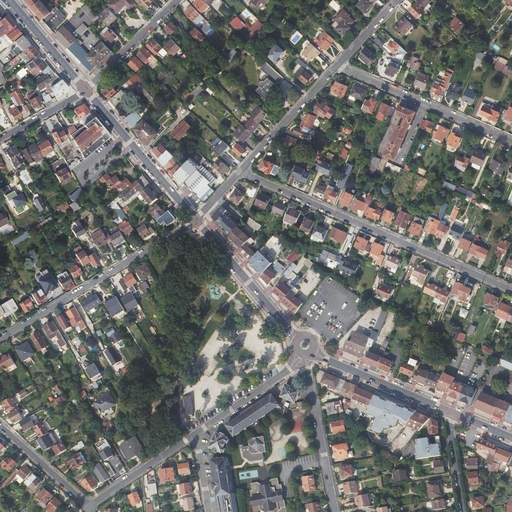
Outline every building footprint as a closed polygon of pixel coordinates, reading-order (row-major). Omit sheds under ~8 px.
[(51,12),(40,0),(39,0),(32,7),(36,13),(40,17),(42,20),(51,12)] [(131,0),(112,0),(108,4),(116,12),(125,3),(130,9),(135,4),(131,0)] [(135,0),(141,6),(142,5),(147,9),(152,3),(152,2),(153,1),(152,0),(135,0)] [(202,12),(209,5),(204,0),(197,0),(194,4),(202,12)] [(252,0),(252,1),(260,9),(269,0),(252,0)] [(373,5),(377,0),(362,0),(357,5),(364,11),(368,7),(369,8),(372,4),(373,5)] [(417,0),(428,10),(433,5),(430,3),(432,0),(417,0)] [(416,2),(409,10),(419,19),(423,15),(422,14),(425,10),(416,2)] [(82,8),(95,22),(99,17),(98,16),(86,3),(82,8)] [(202,19),(204,18),(192,5),(185,12),(193,21),(199,16),(202,19)] [(51,12),(42,20),(52,31),(67,17),(57,7),(51,12)] [(107,7),(98,16),(99,17),(102,19),(107,24),(111,20),(113,22),(117,17),(107,7)] [(337,29),(343,34),(347,30),(348,31),(352,27),(351,26),(358,18),(352,13),(350,15),(344,10),(336,19),(337,20),(332,26),(336,29),(337,29)] [(0,20),(0,22),(3,26),(11,19),(7,15),(0,20)] [(199,16),(193,21),(197,24),(202,19),(199,16)] [(240,30),(246,24),(238,16),(231,23),(236,28),(237,27),(240,30)] [(100,21),(102,19),(99,17),(95,22),(93,23),(94,25),(99,20),(100,21)] [(402,22),(396,29),(403,36),(413,25),(404,17),(401,21),(402,22)] [(457,18),(450,25),(459,34),(466,26),(457,18)] [(0,28),(0,36),(4,34),(15,24),(11,19),(3,26),(0,28)] [(250,39),(265,26),(259,20),(249,28),(252,31),(248,35),(250,39)] [(171,35),(178,28),(172,22),(165,28),(171,35)] [(75,31),(80,36),(89,28),(84,23),(75,31)] [(15,27),(15,24),(4,34),(5,36),(15,27)] [(77,39),(64,25),(55,34),(68,47),(77,39)] [(5,36),(12,44),(14,42),(13,40),(21,33),(20,32),(15,27),(5,36)] [(199,33),(200,32),(196,27),(191,33),(195,37),(196,36),(201,42),(204,38),(199,33)] [(111,44),(118,36),(111,28),(109,30),(107,28),(101,34),(111,44)] [(331,43),(335,39),(325,31),(321,34),(320,36),(319,35),(315,41),(326,51),(332,44),(331,43)] [(11,49),(17,56),(19,54),(30,44),(29,43),(21,33),(13,40),(14,42),(12,44),(14,46),(11,49)] [(160,57),(167,51),(154,38),(148,45),(160,57)] [(82,61),(88,56),(86,54),(88,52),(80,45),(82,43),(77,39),(68,47),(82,61)] [(174,55),(181,48),(172,39),(166,46),(174,55)] [(88,56),(97,65),(112,51),(101,40),(88,52),(86,54),(88,56)] [(401,46),(395,41),(392,43),(391,42),(387,46),(395,53),(398,50),(401,51),(401,54),(409,53),(401,46)] [(321,52),(311,43),(307,46),(308,47),(302,53),(311,61),(315,57),(317,55),(318,56),(321,52)] [(22,62),(25,65),(38,54),(30,44),(19,54),(24,60),(22,62)] [(152,55),(144,47),(139,52),(140,53),(138,55),(144,62),(152,55)] [(367,48),(360,56),(370,65),(377,57),(367,48)] [(230,62),(235,57),(239,53),(236,51),(234,49),(225,58),(230,62)] [(423,61),(427,50),(424,50),(420,59),(415,57),(413,61),(412,61),(410,66),(418,70),(423,61)] [(485,60),(487,55),(482,52),(479,51),(476,57),(485,60)] [(24,66),(29,71),(45,58),(42,58),(38,54),(25,65),(24,66)] [(91,71),(97,65),(88,56),(82,61),(91,71)] [(136,71),(143,64),(136,57),(135,56),(131,61),(129,64),(136,71)] [(29,71),(32,75),(38,70),(39,71),(47,65),(44,61),(45,58),(29,71)] [(306,84),(316,73),(300,58),(296,62),(303,67),(296,75),(306,84)] [(398,72),(400,73),(403,67),(387,60),(384,66),(388,67),(385,72),(394,76),(396,73),(397,73),(398,72)] [(506,65),(499,61),(498,60),(497,63),(495,67),(504,71),(506,65)] [(260,85),(260,86),(257,90),(267,99),(279,87),(276,84),(278,82),(279,83),(284,77),(267,61),(260,68),(270,76),(265,81),(264,80),(262,81),(260,83),(260,85)] [(51,69),(47,65),(39,71),(41,73),(43,72),(44,74),(45,73),(51,69)] [(511,75),(511,67),(506,65),(504,71),(503,72),(511,75)] [(23,68),(17,73),(21,78),(27,73),(23,68)] [(443,98),(454,71),(448,69),(442,84),(436,82),(431,92),(435,94),(443,98)] [(60,79),(54,72),(48,77),(54,84),(60,79)] [(421,72),(417,82),(423,85),(422,87),(425,88),(431,77),(421,72)] [(44,74),(33,82),(40,91),(45,87),(47,90),(50,87),(54,84),(48,77),(45,73),(44,74)] [(128,86),(133,91),(138,86),(143,81),(136,74),(127,82),(129,85),(128,86)] [(15,77),(13,75),(3,83),(4,85),(5,86),(15,77)] [(104,92),(109,98),(117,91),(113,86),(117,83),(113,78),(104,85),(105,86),(103,87),(104,90),(105,91),(104,92)] [(67,87),(60,79),(54,84),(50,87),(59,101),(66,97),(67,87)] [(138,86),(155,105),(161,99),(143,81),(138,86)] [(336,81),(332,91),(344,96),(348,86),(336,81)] [(199,86),(191,94),(195,98),(204,89),(198,83),(197,84),(199,86)] [(158,89),(164,95),(169,90),(163,84),(158,89)] [(367,90),(355,85),(349,98),(355,100),(356,97),(363,100),(367,90)] [(450,87),(447,96),(456,100),(461,86),(457,85),(455,89),(450,87)] [(462,100),(473,104),(475,99),(476,96),(477,94),(466,89),(462,100)] [(10,94),(12,98),(13,97),(17,105),(24,101),(18,90),(10,94)] [(111,100),(117,107),(128,96),(122,90),(111,100)] [(184,102),(188,106),(195,98),(191,94),(189,92),(185,96),(188,99),(184,102)] [(48,93),(40,98),(43,104),(51,99),(48,93)] [(33,109),(42,104),(37,96),(28,101),(33,109)] [(367,99),(363,109),(372,113),(378,100),(372,98),(371,101),(367,99)] [(195,100),(189,107),(192,110),(195,107),(199,104),(195,100)] [(486,103),(480,115),(497,122),(503,108),(484,100),(483,102),(486,103)] [(332,107),(324,101),(322,104),(320,102),(317,107),(318,108),(315,111),(320,114),(320,115),(326,118),(327,115),(331,118),(337,110),(332,107)] [(385,113),(391,116),(395,108),(382,102),(381,106),(382,107),(378,115),(383,118),(385,113)] [(27,103),(23,106),(27,112),(31,109),(27,103)] [(14,119),(21,116),(14,104),(12,106),(13,109),(9,111),(14,119)] [(78,119),(88,111),(81,104),(72,108),(78,119)] [(415,112),(400,105),(397,114),(405,118),(402,126),(398,125),(385,155),(395,160),(399,150),(400,151),(401,147),(400,147),(409,127),(410,128),(411,125),(410,124),(415,112)] [(262,118),(267,113),(259,106),(251,115),(253,117),(260,123),(263,119),(262,118)] [(132,124),(134,126),(149,111),(147,109),(143,113),(143,112),(139,115),(135,111),(127,118),(132,124)] [(79,120),(83,125),(93,117),(88,111),(78,119),(79,120)] [(304,118),(302,123),(304,124),(311,128),(316,116),(308,113),(305,119),(304,118)] [(71,115),(62,120),(70,135),(83,125),(79,120),(75,123),(71,115)] [(144,143),(148,147),(175,119),(171,116),(156,131),(152,127),(141,137),(140,138),(144,143)] [(110,136),(93,117),(83,125),(70,135),(83,159),(110,136)] [(252,133),(261,124),(260,123),(253,117),(244,126),(252,133)] [(141,136),(141,137),(152,127),(144,119),(134,129),(138,132),(138,133),(138,134),(139,135),(141,136)] [(426,121),(423,119),(420,127),(432,132),(436,123),(427,119),(426,121)] [(185,120),(172,133),(179,140),(192,127),(185,120)] [(244,143),(252,133),(244,126),(242,124),(234,133),(236,135),(241,140),(244,143)] [(314,135),(316,130),(311,128),(304,124),(301,129),(297,127),(294,132),(307,137),(309,132),(314,135)] [(441,125),(437,124),(432,135),(436,137),(435,137),(436,137),(435,140),(442,143),(446,134),(447,134),(450,129),(441,125)] [(66,138),(62,131),(58,132),(57,130),(51,133),(57,143),(66,138)] [(453,132),(448,143),(457,147),(461,137),(457,135),(457,134),(453,132)] [(289,135),(285,144),(296,149),(299,143),(296,142),(298,139),(289,135)] [(47,140),(36,146),(41,156),(52,150),(47,140)] [(231,151),(232,149),(225,143),(224,144),(221,142),(219,144),(222,146),(219,149),(217,148),(215,150),(220,155),(222,152),(226,156),(228,153),(231,156),(234,153),(231,151)] [(35,162),(42,158),(41,156),(36,146),(34,143),(21,150),(28,164),(34,160),(35,162)] [(153,151),(159,158),(167,149),(167,148),(161,143),(153,151)] [(239,144),(233,150),(240,156),(243,154),(242,152),(246,148),(243,146),(242,146),(239,144)] [(13,166),(22,161),(15,148),(13,150),(12,149),(8,151),(9,152),(8,153),(6,149),(3,151),(8,160),(10,160),(13,166)] [(481,150),(476,148),(471,159),(471,160),(482,165),(487,154),(480,151),(481,150)] [(159,158),(166,165),(174,156),(167,149),(159,158)] [(381,158),(374,155),(374,156),(371,164),(366,174),(373,177),(381,158)] [(177,159),(174,156),(166,165),(174,175),(181,167),(182,167),(176,161),(177,159)] [(455,166),(466,171),(471,160),(471,159),(466,156),(465,158),(459,156),(455,166)] [(78,159),(68,166),(70,170),(80,162),(78,159)] [(182,167),(181,167),(174,175),(181,183),(183,185),(184,183),(198,168),(189,159),(182,167)] [(210,172),(215,166),(214,166),(206,159),(201,164),(201,165),(198,168),(184,183),(204,202),(215,190),(210,187),(218,179),(210,172)] [(264,159),(261,167),(262,169),(271,173),(275,164),(264,159)] [(498,169),(503,172),(507,162),(500,159),(499,161),(494,159),(489,170),(496,172),(498,169)] [(220,160),(214,166),(215,166),(224,175),(230,169),(220,160)] [(333,165),(323,160),(319,170),(329,175),(333,165)] [(402,167),(388,161),(386,164),(390,166),(400,171),(402,167)] [(339,190),(342,191),(354,166),(347,163),(337,187),(339,188),(339,190)] [(311,173),(305,171),(306,169),(297,165),(292,175),(297,177),(301,179),(301,180),(306,183),(311,173)] [(57,171),(55,173),(59,182),(70,176),(65,167),(62,169),(57,171)] [(118,190),(121,194),(132,185),(126,177),(121,181),(116,175),(112,179),(107,173),(100,179),(103,184),(106,181),(114,190),(115,189),(117,191),(118,190)] [(146,179),(142,176),(132,185),(121,194),(128,202),(140,191),(149,183),(146,179)] [(319,192),(325,194),(328,188),(329,184),(330,182),(327,181),(324,187),(318,184),(315,191),(318,193),(319,192)] [(151,185),(149,183),(140,191),(142,193),(150,186),(151,185)] [(335,186),(329,184),(328,188),(325,196),(335,200),(338,193),(333,191),(335,186)] [(141,194),(151,205),(158,199),(155,196),(157,194),(155,191),(152,188),(150,186),(142,193),(141,194)] [(69,197),(73,202),(75,201),(83,194),(80,187),(69,197)] [(461,187),(458,192),(466,195),(472,198),(475,191),(470,190),(470,191),(461,187)] [(350,205),(352,206),(359,191),(356,189),(354,195),(345,191),(340,202),(349,206),(350,205)] [(236,190),(231,198),(239,203),(245,196),(236,190)] [(482,195),(475,191),(472,198),(477,200),(489,205),(491,201),(489,200),(491,196),(483,192),(482,195)] [(261,194),(256,205),(267,209),(271,198),(261,194)] [(363,209),(367,211),(369,205),(371,200),(373,196),(369,194),(365,202),(357,199),(353,208),(358,210),(359,208),(363,210),(363,209)] [(34,199),(39,211),(46,208),(41,196),(34,199)] [(122,210),(114,200),(106,207),(115,209),(122,210)] [(483,206),(487,208),(488,208),(489,205),(477,200),(476,203),(476,204),(482,207),(483,206)] [(79,207),(76,202),(73,202),(72,203),(69,205),(73,211),(79,207)] [(274,211),(284,215),(287,208),(280,205),(281,204),(277,202),(274,211)] [(375,218),(376,217),(380,219),(385,206),(377,202),(374,208),(370,206),(366,214),(375,218)] [(434,222),(428,219),(424,229),(435,233),(440,220),(441,221),(444,213),(448,204),(444,202),(440,212),(437,219),(436,218),(434,222)] [(149,210),(157,220),(165,214),(162,209),(161,210),(156,204),(149,210)] [(69,214),(73,212),(73,211),(69,205),(68,205),(59,211),(61,214),(67,211),(69,214)] [(219,211),(213,217),(215,218),(221,224),(219,225),(219,226),(226,232),(225,233),(228,236),(238,226),(239,225),(226,213),(228,210),(224,206),(219,211)] [(284,221),(296,226),(302,212),(290,207),(284,221)] [(386,208),(382,218),(391,222),(395,212),(386,208)] [(121,219),(126,216),(122,210),(115,209),(121,219)] [(179,218),(170,209),(165,214),(157,220),(161,225),(165,222),(168,226),(179,218)] [(402,210),(396,223),(406,227),(411,214),(402,210)] [(37,220),(35,216),(28,221),(30,224),(37,220)] [(244,220),(258,230),(262,226),(248,216),(244,220)] [(416,216),(409,230),(419,234),(425,220),(416,216)] [(49,223),(46,218),(44,220),(41,221),(38,224),(39,227),(46,223),(47,224),(49,223)] [(301,231),(310,235),(315,222),(307,218),(301,231)] [(77,220),(74,222),(77,227),(71,230),(76,238),(85,232),(77,220)] [(126,235),(134,230),(130,223),(129,221),(127,223),(126,221),(122,223),(122,224),(119,227),(120,230),(122,229),(126,235)] [(449,226),(440,223),(435,234),(444,238),(446,233),(448,229),(449,226)] [(460,240),(465,228),(454,223),(449,233),(453,235),(456,236),(455,238),(460,240)] [(151,234),(155,231),(151,226),(149,224),(146,225),(138,230),(143,239),(151,234)] [(100,245),(108,240),(105,236),(99,226),(88,233),(90,236),(90,237),(97,248),(101,246),(100,245)] [(251,238),(238,226),(228,236),(227,237),(230,240),(236,245),(237,246),(240,249),(251,238)] [(324,241),(328,231),(317,226),(312,236),(324,241)] [(334,227),(330,237),(343,243),(348,233),(334,227)] [(22,238),(29,234),(27,230),(23,232),(20,234),(22,238)] [(116,246),(125,240),(120,231),(110,237),(109,234),(105,236),(108,240),(110,243),(113,241),(116,246)] [(480,235),(477,233),(469,251),(486,258),(489,250),(478,245),(481,239),(478,238),(480,235)] [(255,240),(251,237),(251,238),(240,249),(239,250),(250,261),(261,250),(262,248),(257,243),(252,249),(249,247),(255,240)] [(369,241),(360,237),(356,246),(365,250),(365,249),(369,251),(371,245),(368,243),(369,241)] [(463,237),(459,246),(468,250),(472,241),(463,237)] [(505,241),(501,240),(495,254),(501,256),(503,252),(506,253),(511,241),(506,239),(505,241)] [(66,240),(62,242),(68,252),(72,250),(66,240)] [(375,242),(369,256),(377,259),(376,262),(381,265),(385,255),(380,253),(384,246),(375,242)] [(288,258),(294,263),(301,254),(298,251),(288,244),(286,246),(293,251),(288,258)] [(75,254),(80,262),(82,265),(88,261),(86,257),(79,245),(75,248),(78,252),(75,254)] [(324,249),(319,262),(327,266),(330,259),(337,262),(340,256),(324,249)] [(93,253),(86,257),(88,261),(92,267),(103,261),(96,250),(92,252),(93,253)] [(270,257),(261,250),(250,261),(257,268),(262,274),(271,264),(273,262),(270,257)] [(296,266),(305,256),(301,254),(294,263),(285,273),(288,276),(296,266)] [(402,260),(391,255),(387,264),(398,269),(402,260)] [(354,276),(359,266),(350,263),(350,262),(346,260),(347,259),(346,259),(343,257),(340,264),(344,265),(342,271),(354,276)] [(308,258),(304,264),(310,268),(314,263),(308,258)] [(274,266),(271,264),(261,276),(267,282),(269,285),(273,279),(274,281),(284,269),(283,268),(284,266),(278,261),(274,266)] [(425,265),(418,262),(413,275),(419,277),(417,281),(424,284),(430,270),(424,267),(425,265)] [(72,278),(81,273),(75,264),(67,269),(72,278)] [(142,279),(152,273),(147,264),(136,270),(142,279)] [(273,291),(282,302),(283,302),(295,287),(308,271),(306,269),(301,274),(299,273),(288,287),(286,285),(286,284),(282,281),(273,291)] [(133,273),(124,279),(129,287),(138,282),(133,273)] [(44,291),(55,285),(49,274),(38,280),(44,291)] [(67,275),(57,281),(62,289),(72,283),(67,275)] [(125,290),(129,287),(124,279),(120,281),(125,290)] [(434,280),(430,279),(426,286),(438,291),(440,287),(441,284),(441,283),(438,281),(436,282),(434,280)] [(146,281),(141,284),(147,293),(148,292),(147,290),(151,288),(146,281)] [(464,284),(456,281),(451,292),(451,293),(453,294),(454,292),(460,295),(458,298),(466,301),(472,289),(464,285),(464,284)] [(143,295),(147,293),(141,284),(138,286),(143,295)] [(388,287),(384,286),(380,284),(376,293),(389,299),(393,290),(388,287)] [(299,291),(295,287),(283,302),(292,310),(296,314),(303,304),(294,297),(299,291)] [(441,301),(446,303),(451,293),(451,292),(447,290),(444,289),(440,287),(438,291),(435,297),(442,300),(441,301)] [(37,305),(45,300),(39,290),(31,294),(37,305)] [(134,295),(132,293),(122,300),(129,311),(139,304),(134,295)] [(489,293),(484,302),(495,307),(499,297),(489,293)] [(93,296),(86,300),(92,310),(99,305),(102,303),(97,294),(93,296)] [(125,310),(117,296),(106,303),(113,316),(125,310)] [(18,302),(24,312),(29,309),(27,307),(31,305),(26,297),(18,302)] [(0,316),(3,315),(5,317),(18,309),(11,298),(0,304),(0,316)] [(92,310),(86,300),(82,303),(87,312),(92,310)] [(511,306),(501,302),(496,314),(507,319),(511,308),(511,306)] [(72,320),(71,321),(73,325),(74,326),(77,331),(81,329),(81,330),(87,326),(85,322),(81,316),(76,308),(75,305),(71,307),(73,309),(68,312),(72,320)] [(380,332),(390,310),(389,309),(384,307),(374,330),(380,332)] [(459,314),(466,318),(469,311),(462,308),(459,314)] [(65,330),(73,325),(71,321),(70,322),(65,314),(58,318),(65,330)] [(62,348),(67,344),(59,330),(53,322),(44,327),(52,339),(58,336),(60,340),(58,341),(62,348)] [(149,322),(140,327),(142,331),(151,326),(149,322)] [(472,324),(469,332),(473,335),(477,327),(472,324)] [(343,349),(362,358),(371,336),(356,330),(353,337),(350,336),(348,340),(343,349)] [(378,355),(369,351),(371,346),(372,346),(374,342),(375,343),(380,332),(374,330),(371,336),(362,358),(361,360),(372,365),(370,369),(373,370),(377,372),(378,367),(386,351),(390,341),(385,339),(378,355)] [(40,332),(33,337),(43,353),(46,351),(44,348),(48,346),(40,332)] [(118,332),(111,336),(116,343),(117,342),(125,355),(130,352),(118,332)] [(23,361),(35,354),(28,342),(17,349),(23,361)] [(494,349),(483,344),(481,349),(492,354),(494,350),(494,349)] [(122,361),(113,347),(105,352),(114,366),(122,361)] [(83,356),(80,350),(74,354),(77,359),(83,356)] [(505,355),(494,350),(492,354),(500,358),(504,359),(505,356),(505,355)] [(389,352),(386,351),(378,367),(384,370),(390,372),(394,362),(387,359),(389,352)] [(5,356),(0,359),(0,364),(4,371),(15,364),(9,354),(5,356)] [(415,369),(418,370),(419,367),(421,362),(411,358),(409,364),(404,362),(401,370),(403,371),(402,373),(412,377),(415,369)] [(509,368),(511,363),(504,359),(500,358),(498,363),(509,368)] [(129,365),(131,369),(139,365),(137,360),(129,365)] [(85,368),(91,379),(101,374),(95,362),(85,368)] [(117,374),(119,376),(123,374),(128,371),(123,362),(121,364),(124,368),(122,370),(117,374)] [(430,372),(419,367),(418,370),(413,382),(424,387),(427,381),(430,372)] [(343,387),(346,381),(340,378),(335,376),(336,374),(333,373),(332,375),(326,373),(324,372),(321,371),(318,378),(318,382),(322,383),(329,386),(329,387),(341,392),(343,387)] [(442,377),(430,372),(427,381),(431,383),(430,385),(437,388),(442,377)] [(453,376),(444,373),(442,377),(437,388),(436,390),(443,393),(444,392),(446,393),(448,393),(455,379),(455,378),(453,376)] [(466,384),(455,379),(448,393),(448,395),(459,400),(466,384)] [(346,396),(352,399),(357,387),(358,386),(349,382),(346,389),(349,390),(346,396)] [(296,401),(300,390),(287,384),(282,395),(296,401)] [(477,389),(466,384),(459,400),(471,405),(477,389)] [(355,403),(370,409),(375,395),(376,395),(357,387),(352,399),(356,400),(355,403)] [(476,406),(494,414),(500,400),(482,392),(476,406)] [(116,404),(109,394),(95,403),(101,413),(116,404)] [(193,394),(184,397),(185,414),(194,415),(193,394)] [(227,425),(233,434),(234,437),(263,417),(280,405),(273,394),(250,410),(227,425)] [(375,395),(370,409),(367,416),(377,420),(373,429),(380,432),(393,402),(389,400),(389,401),(382,399),(383,398),(375,395)] [(4,402),(9,412),(16,408),(15,407),(13,404),(15,403),(17,402),(13,396),(4,402)] [(72,410),(85,402),(83,399),(73,404),(70,406),(72,410)] [(511,403),(500,399),(500,400),(494,414),(505,419),(506,417),(511,404),(511,403)] [(342,400),(334,402),(336,413),(344,411),(342,400)] [(350,405),(343,402),(342,400),(344,411),(345,415),(346,415),(348,409),(350,405)] [(328,415),(336,413),(334,402),(326,403),(328,415)] [(399,404),(393,402),(380,432),(381,433),(384,432),(386,428),(387,428),(390,428),(390,426),(393,426),(397,427),(399,421),(406,426),(417,411),(405,406),(405,408),(398,405),(399,404)] [(20,408),(10,414),(15,423),(23,418),(20,412),(22,411),(20,408)] [(420,423),(425,425),(431,419),(432,417),(417,411),(406,426),(410,428),(412,423),(418,426),(420,423)] [(33,421),(30,416),(21,422),(26,431),(34,427),(36,426),(40,423),(38,420),(36,420),(33,421)] [(438,422),(431,419),(425,425),(430,427),(429,429),(430,434),(439,433),(438,427),(439,427),(438,422)] [(332,432),(334,432),(334,433),(346,431),(344,420),(332,422),(332,424),(330,424),(332,432)] [(38,435),(41,439),(50,434),(43,423),(41,424),(35,428),(39,435),(38,435)] [(223,452),(225,453),(227,449),(224,448),(227,443),(229,444),(230,440),(228,439),(229,438),(225,436),(226,434),(222,432),(221,434),(217,432),(210,448),(214,449),(213,452),(217,453),(218,451),(222,453),(223,452)] [(40,441),(39,440),(37,442),(39,446),(41,444),(45,451),(54,446),(47,436),(40,441)] [(266,452),(264,436),(249,438),(250,445),(242,446),(244,456),(250,461),(264,460),(263,452),(266,452)] [(136,437),(129,441),(137,455),(144,450),(136,437)] [(429,437),(416,439),(417,444),(416,444),(418,459),(441,455),(440,443),(430,445),(429,437)] [(489,453),(486,461),(489,463),(493,465),(494,461),(495,459),(498,447),(480,440),(477,447),(482,450),(483,448),(486,449),(485,451),(489,453)] [(71,449),(73,453),(85,446),(82,441),(79,443),(79,444),(71,449)] [(129,460),(137,455),(129,441),(128,442),(121,446),(129,460)] [(344,441),(335,443),(335,446),(334,447),(337,460),(349,457),(354,456),(353,451),(348,452),(347,450),(349,449),(348,444),(345,445),(344,441)] [(67,449),(63,442),(54,448),(58,455),(67,449)] [(503,464),(507,465),(511,454),(508,452),(508,451),(498,447),(495,459),(504,462),(503,464)] [(114,456),(109,448),(101,453),(105,461),(114,456)] [(395,458),(387,450),(383,455),(384,456),(389,461),(390,463),(395,458)] [(79,453),(67,460),(70,465),(72,464),(76,470),(86,464),(79,453)] [(12,458),(11,459),(8,457),(2,464),(11,472),(18,464),(12,458)] [(218,490),(218,496),(221,511),(223,511),(241,511),(238,492),(236,493),(236,492),(231,493),(229,481),(225,457),(222,458),(213,459),(216,483),(218,490)] [(478,468),(478,458),(467,458),(468,469),(478,468)] [(441,460),(434,461),(436,473),(445,471),(444,461),(441,461),(441,460)] [(500,463),(494,461),(493,465),(491,470),(491,471),(498,473),(500,463)] [(99,463),(93,468),(103,482),(109,478),(99,463)] [(190,463),(179,464),(180,474),(191,472),(190,463)] [(19,475),(24,480),(32,471),(25,465),(20,471),(18,469),(15,471),(4,484),(7,487),(17,477),(19,475)] [(354,475),(352,465),(341,468),(343,478),(354,475)] [(174,468),(167,469),(169,481),(176,480),(174,468)] [(162,482),(169,481),(167,469),(160,470),(162,482)] [(406,469),(395,471),(396,476),(395,476),(395,481),(408,479),(406,469)] [(480,483),(478,471),(469,472),(471,485),(480,483)] [(25,483),(30,487),(39,477),(34,473),(25,483)] [(98,485),(91,476),(83,482),(89,491),(98,485)] [(316,490),(315,484),(313,484),(312,476),(302,477),(305,492),(316,490)] [(43,481),(39,477),(30,487),(34,491),(43,481)] [(264,510),(264,511),(277,511),(277,508),(282,507),(286,507),(284,500),(283,500),(282,491),(283,491),(281,485),(279,485),(278,479),(271,480),(269,482),(269,483),(262,485),(261,484),(259,482),(252,483),(253,490),(251,490),(252,497),(253,497),(255,505),(254,505),(255,511),(260,511),(264,510)] [(150,494),(158,493),(157,488),(156,481),(149,482),(150,494)] [(358,493),(356,481),(344,483),(346,495),(358,493)] [(442,496),(439,481),(428,482),(430,498),(442,496)] [(409,491),(407,482),(394,484),(395,489),(399,488),(400,492),(409,491)] [(192,494),(191,483),(182,484),(181,484),(183,496),(192,494)] [(46,504),(54,496),(45,488),(37,497),(46,504)] [(142,500),(138,492),(128,496),(132,505),(142,500)] [(371,506),(368,494),(355,497),(356,501),(359,501),(359,504),(360,507),(360,508),(371,506)] [(53,511),(62,503),(56,497),(46,508),(50,511),(53,511)] [(184,499),(185,511),(195,510),(193,497),(184,499)] [(484,505),(482,497),(473,498),(474,507),(484,505)] [(446,508),(445,499),(433,500),(434,510),(446,508)] [(321,511),(321,510),(320,507),(321,507),(320,501),(310,503),(311,509),(310,509),(310,511),(321,511)] [(150,502),(147,502),(148,507),(148,511),(160,511),(161,511),(158,511),(153,511),(152,505),(151,505),(150,502)]
